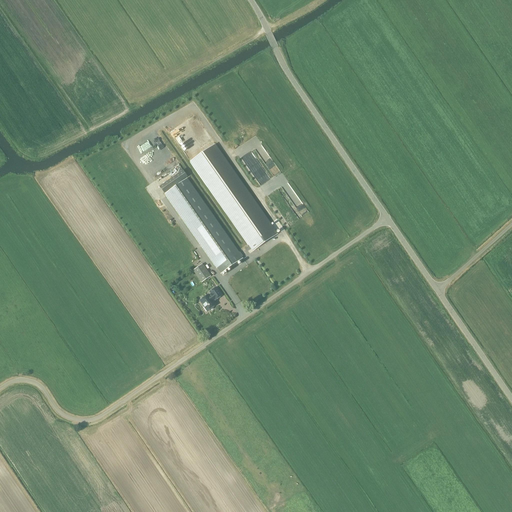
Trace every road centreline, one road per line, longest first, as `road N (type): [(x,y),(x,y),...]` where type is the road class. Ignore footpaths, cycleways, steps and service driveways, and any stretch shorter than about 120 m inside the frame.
road 1 (unclassified): [(0,389),(33,382),(67,418),(89,421),(387,218)]
road 2 (unknown): [(220,278),(133,156),(134,140),(192,110),(284,233)]
road 3 (unclassified): [(387,218),(281,64),(249,0)]
road 4 (unclassified): [(511,398),(437,291)]
